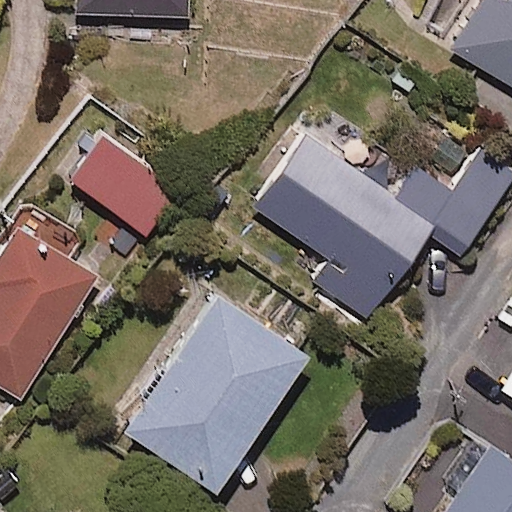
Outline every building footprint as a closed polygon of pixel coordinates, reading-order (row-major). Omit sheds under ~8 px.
[(511,0),(463,0),(443,37),(511,77),(511,0)] [(425,206),(304,122),(250,199),(330,255),(315,276),(363,309),(432,211),(425,206)] [(171,181),(98,123),(65,164),(139,222),(171,181)] [(432,211),(458,229),(507,158),(474,136),(425,206),(432,211)] [(38,227),(11,211),(0,229),(0,377),(16,387),(91,262),(61,244),(70,230),(45,215),(38,227)] [(297,333),(206,273),(115,412),(206,472),(297,333)] [(511,349),(496,380),(511,388),(511,349)] [(511,511),(511,454),(473,429),(445,472),(454,479),(432,511),(511,511)]
